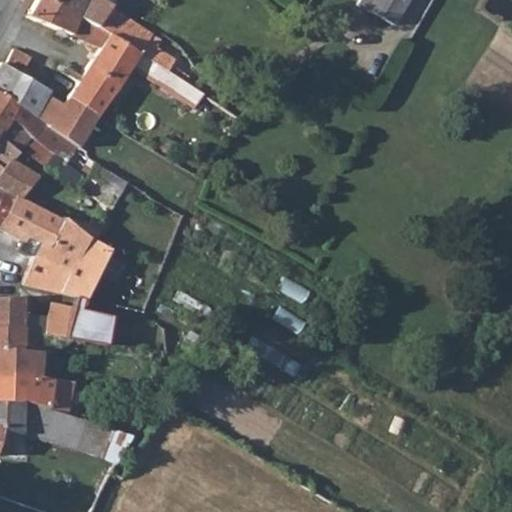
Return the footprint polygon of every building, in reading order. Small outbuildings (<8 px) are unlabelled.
[(33,0),(25,15),(82,42),(92,26),(40,0),(33,0)] [(98,0),(40,0),(92,26),(104,8),(106,5),(98,0)] [(359,0),(356,6),(391,27),(400,11),(382,0),(359,0)] [(382,0),(400,11),(406,0),(382,0)] [(117,41),(128,23),(104,8),(92,26),(117,41)] [(150,51),(156,40),(128,23),(117,41),(151,63),(157,56),(150,51)] [(96,49),(75,82),(104,100),(127,68),(157,88),(166,74),(151,63),(117,41),(92,26),(82,42),(96,49)] [(98,129),(90,123),(94,116),(65,97),(60,105),(43,94),(45,90),(18,74),(26,57),(12,49),(3,66),(0,64),(0,96),(39,123),(75,146),(81,137),(89,142),(98,129)] [(75,82),(65,97),(94,116),(104,100),(75,82)] [(0,127),(4,122),(29,139),(39,123),(0,96),(0,127)] [(0,166),(0,167),(6,157),(14,162),(29,139),(4,122),(0,127),(0,166)] [(0,217),(14,197),(18,199),(35,175),(14,162),(6,157),(0,167),(0,217)] [(23,235),(37,243),(28,258),(70,268),(86,237),(59,219),(39,209),(23,235)] [(81,298),(88,283),(103,249),(91,241),(86,237),(70,268),(28,258),(22,283),(81,298)] [(19,330),(19,313),(19,297),(0,297),(0,326),(17,328),(19,330)] [(24,314),(19,313),(19,330),(52,336),(102,343),(106,316),(76,309),(48,302),(45,315),(24,314)] [(0,348),(38,351),(50,352),(52,336),(19,330),(17,328),(0,326),(0,348)] [(0,380),(32,381),(38,351),(0,348),(0,380)] [(56,412),(62,414),(70,382),(32,381),(0,380),(0,400),(18,402),(37,406),(56,412)] [(0,449),(10,451),(16,433),(73,449),(83,421),(62,414),(56,412),(37,406),(18,402),(0,400),(0,449)] [(129,413),(110,406),(102,428),(114,432),(122,435),(129,413)] [(108,443),(120,447),(127,436),(122,435),(114,432),(108,443)]
